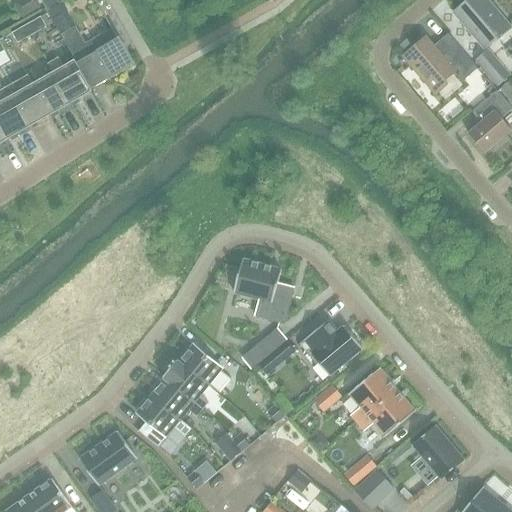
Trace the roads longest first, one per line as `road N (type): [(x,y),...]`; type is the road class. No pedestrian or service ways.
road 1 (residential): [(0,476),(129,374),(230,236),(273,239),(320,262),(487,453)]
road 2 (residential): [(381,48),(383,71),(511,225)]
road 3 (residential): [(0,194),(142,104),(153,92),(154,69)]
